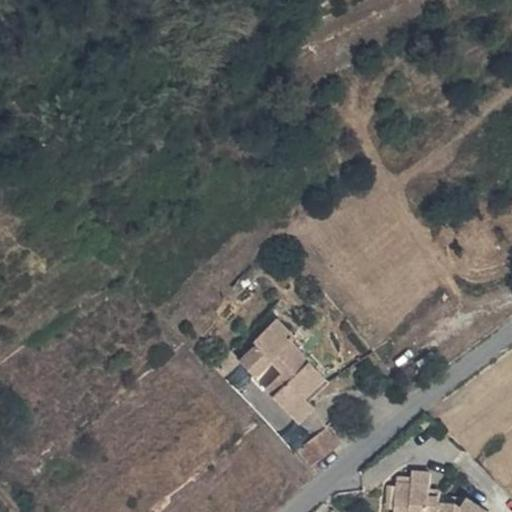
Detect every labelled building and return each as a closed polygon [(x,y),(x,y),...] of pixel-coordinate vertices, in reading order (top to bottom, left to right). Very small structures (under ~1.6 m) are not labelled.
[(269,325),(246,344),(253,351),(234,367),(247,382),(258,397),(276,419),(295,404),(314,387),(281,346),(284,343),(269,325)] [(304,414),(295,404),(276,419),(287,430),(304,414)] [(300,447),(316,465),(343,443),(328,424),(300,447)] [(483,511),(473,502),(463,511),(456,505),(441,505),(441,498),(433,498),(432,488),(434,469),(410,468),(410,481),(394,480),(393,511),(483,511)] [(441,488),(432,488),(433,498),(441,498),(441,488)]
